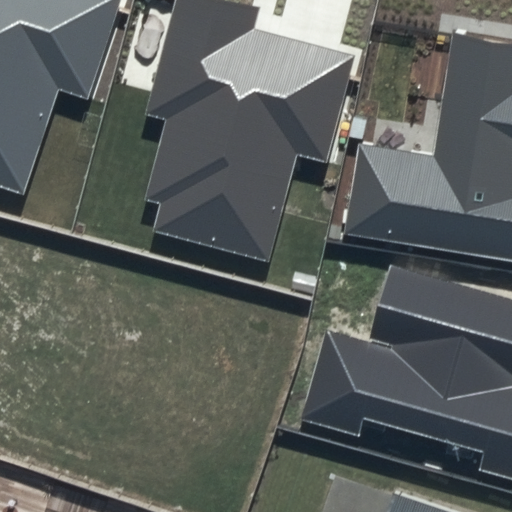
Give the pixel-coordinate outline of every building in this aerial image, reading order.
[(0,0),(0,190),(27,199),(61,94),(91,103),(124,0),(0,0)] [(260,9),(226,0),(178,0),(148,114),(167,119),(145,200),(160,204),(152,232),(269,264),(299,155),(328,162),(356,55),(255,28),(260,9)] [(511,43),(454,34),(434,155),(358,142),(343,236),(511,263),(511,43)] [(511,299),(392,266),(370,344),(326,331),(301,420),(360,436),(365,419),(484,452),(479,471),(511,480),(511,299)] [(225,339),(0,269),(0,440),(211,505),(230,443),(196,433),(225,339)] [(458,511),(393,491),(386,511),(458,511)]
